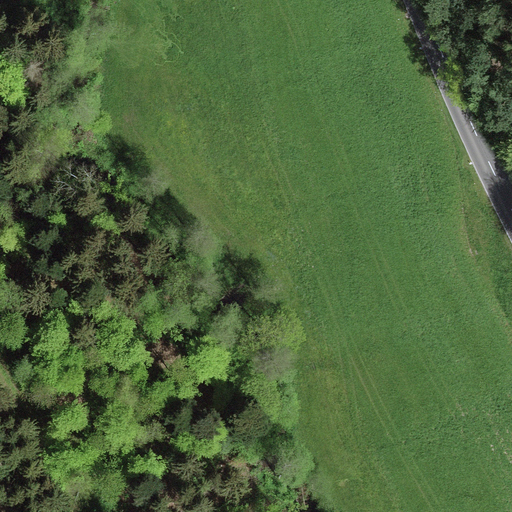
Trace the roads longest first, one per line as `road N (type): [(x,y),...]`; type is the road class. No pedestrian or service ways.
road 1 (tertiary): [(417,0),(511,206)]
road 2 (track): [(76,511),(0,353)]
